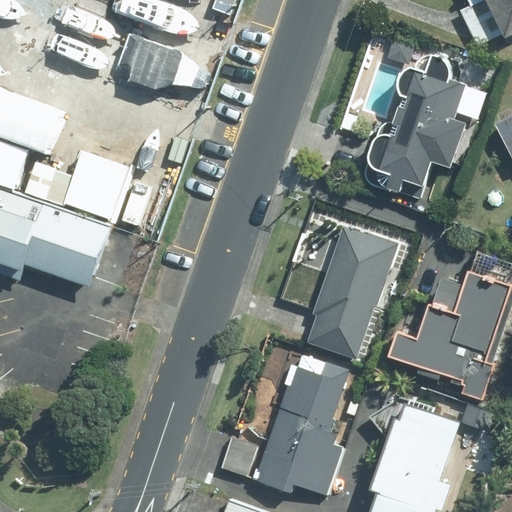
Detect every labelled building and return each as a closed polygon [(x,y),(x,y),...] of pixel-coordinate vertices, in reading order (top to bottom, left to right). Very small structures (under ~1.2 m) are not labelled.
[(511,0),(467,0),(457,6),(485,53),(511,36),(511,0)] [(177,43),(137,28),(118,77),(158,92),(177,43)] [(461,120),(472,92),(414,70),(371,180),(422,200),(437,161),(451,167),(468,123),(461,120)] [(511,120),(503,125),(511,143),(511,120)] [(108,222),(132,159),(88,142),(65,206),(108,222)] [(112,227),(0,186),(0,271),(20,279),(26,264),(91,287),(112,227)] [(360,359),(399,245),(351,229),(311,342),(360,359)] [(422,338),(399,330),(391,354),(487,387),(511,314),(511,279),(475,267),(461,308),(435,299),(422,338)] [(330,434),(351,371),(298,353),(255,482),(291,493),(295,483),(330,495),(349,440),(330,434)] [(451,511),(481,428),(407,402),(368,511),(451,511)] [(261,443),(236,434),(223,468),(248,478),(261,443)] [(261,511),(234,502),(230,511),(261,511)]
